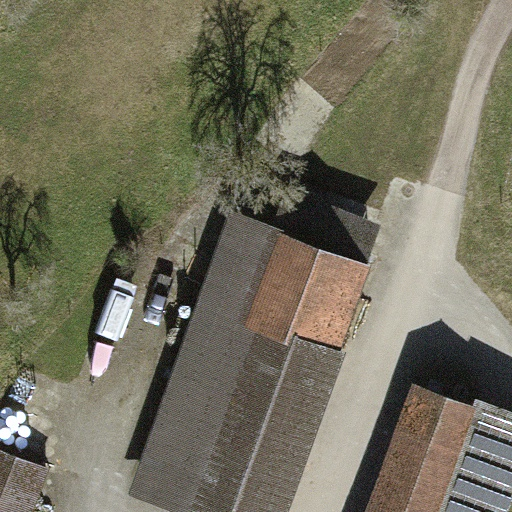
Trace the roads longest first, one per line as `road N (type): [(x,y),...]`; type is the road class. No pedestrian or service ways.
road 1 (track): [(114,511),(108,485),(118,401),(202,232),(397,0)]
road 2 (track): [(320,511),(408,301),(493,34),(511,14)]
